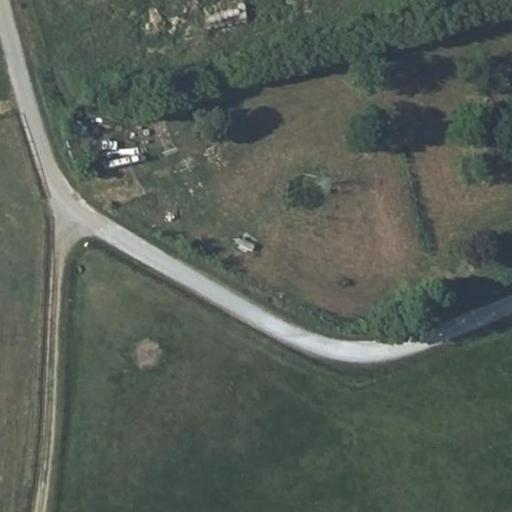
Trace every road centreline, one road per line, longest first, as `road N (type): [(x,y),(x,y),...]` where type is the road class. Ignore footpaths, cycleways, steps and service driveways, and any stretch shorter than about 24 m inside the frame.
road 1 (track): [(0,5),(45,169),(75,209),(287,331),(354,352),(404,345),(511,304)]
road 2 (track): [(386,0),(110,76),(50,64),(35,0)]
road 3 (track): [(75,209),(54,275),(36,511)]
